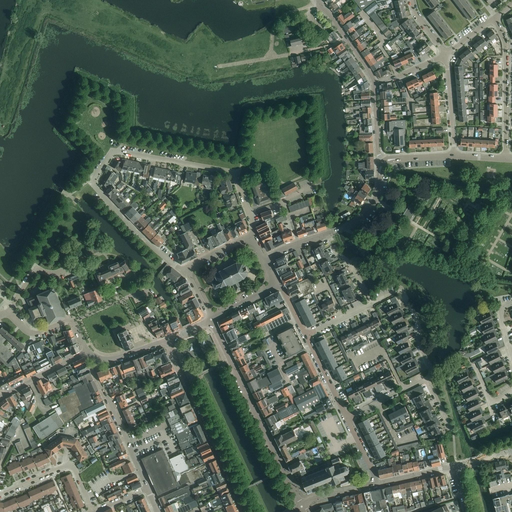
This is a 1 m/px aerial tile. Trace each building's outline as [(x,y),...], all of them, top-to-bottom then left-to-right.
[(334,13),(338,10),(340,9),(343,7),(338,1),(337,0),(333,0),(332,1),(333,2),(328,5),(334,13)] [(376,2),(386,0),(354,0),(362,10),(374,1),(376,0),(376,2)] [(425,0),(426,1),(428,3),(427,3),(430,6),(431,6),(432,8),(432,9),(439,3),(437,0),(436,1),(435,0),(425,0)] [(453,0),(456,3),(456,2),(458,4),(457,5),(460,8),(462,10),(461,10),(464,13),(465,13),(466,15),(468,19),(469,20),(475,16),(475,15),(477,14),(476,12),(474,13),(472,11),(473,10),(471,7),(470,8),(468,5),(469,4),(467,2),(466,3),(464,0),(463,0),(453,0)] [(369,15),(374,11),(373,11),(378,7),(374,2),(365,9),(369,15)] [(397,13),(405,11),(404,6),(396,7),(397,9),(392,11),(392,14),(397,13)] [(435,10),(427,16),(428,16),(429,17),(428,17),(431,21),(432,20),(433,22),(433,23),(435,26),(436,26),(437,27),(437,28),(439,31),(440,31),(441,33),(443,37),(444,36),(446,38),(445,39),(448,37),(449,36),(452,33),(453,33),(451,30),(450,31),(447,29),(449,28),(447,25),(445,26),(443,23),(444,22),(443,20),(441,21),(439,18),(440,17),(438,15),(437,16),(435,13),(436,12),(435,10)] [(341,14),(337,17),(339,21),(342,25),(346,22),(350,19),(354,16),(351,11),(347,14),(343,16),(341,14)] [(399,19),(402,18),(407,17),(405,11),(397,13),(392,14),(394,20),(399,19)] [(360,21),(358,18),(354,21),(354,22),(352,23),(350,21),(348,22),(343,26),(346,31),(358,23),(360,21)] [(406,29),(412,24),(408,19),(402,24),(399,26),(403,30),(406,29)] [(295,22),(295,20),(290,21),(291,23),(282,25),(284,34),(299,29),(297,21),(295,22)] [(349,35),(355,31),(354,29),(357,27),(359,25),(358,23),(346,31),(349,35)] [(409,33),(415,28),(412,24),(406,29),(409,33)] [(353,40),(357,37),(362,34),(360,31),(363,29),(362,27),(355,31),(349,35),(353,40)] [(413,38),(415,36),(419,33),(415,28),(409,33),(413,38)] [(486,38),(489,42),(494,39),(494,38),(496,41),(499,39),(497,37),(497,36),(492,30),(487,35),(488,37),(486,38)] [(334,41),(339,38),(334,31),(326,36),(330,42),(333,40),(334,41)] [(357,46),(364,42),(362,39),(364,37),(368,34),(366,32),(360,36),(360,37),(354,42),(357,46)] [(291,39),(290,39),(292,46),(303,43),(301,36),(291,39)] [(369,46),(378,39),(379,39),(376,36),(368,42),(367,43),(365,41),(364,42),(357,46),(360,51),(368,46),(369,46)] [(485,40),(483,38),(478,42),(482,47),(489,42),(486,38),(485,40)] [(431,48),(425,41),(423,42),(423,41),(420,44),(426,52),(431,48)] [(475,53),(482,47),(478,42),(473,45),(475,48),(473,49),(475,53)] [(333,52),(335,55),(345,48),(342,43),(333,49),(332,47),(328,50),(330,54),(333,52)] [(421,56),(426,52),(420,44),(415,48),(418,52),(421,56)] [(368,62),(374,58),(372,56),(375,53),(380,49),(379,47),(375,50),(370,53),(365,57),(368,62)] [(340,58),(348,52),(345,48),(335,55),(332,57),(333,59),(338,56),(340,58)] [(365,57),(370,53),(367,48),(365,49),(361,52),(365,57)] [(471,51),(469,48),(464,52),(469,58),(475,53),(473,49),(471,51)] [(311,52),(301,55),(302,62),(305,61),(305,59),(306,59),(306,62),(311,61),(310,58),(312,57),(311,52)] [(345,62),(352,57),(348,52),(340,58),(335,62),(337,63),(343,59),(345,62)] [(468,66),(469,64),(466,60),(469,58),(464,52),(459,56),(458,58),(456,61),(468,66)] [(408,62),(415,59),(412,53),(406,56),(408,62)] [(385,56),(384,54),(382,55),(382,54),(376,59),(377,60),(375,60),(374,58),(368,62),(371,66),(381,60),(385,56)] [(399,59),(397,55),(392,58),(394,61),(393,61),(394,63),(396,68),(402,65),(399,59)] [(402,65),(408,62),(406,56),(399,59),(402,65)] [(348,66),(355,61),(352,57),(345,62),(339,66),(341,68),(346,64),(348,66)] [(374,71),(378,68),(380,66),(383,65),(381,62),(382,62),(381,60),(371,66),(374,71)] [(351,71),(358,66),(355,61),(348,66),(343,70),(344,72),(350,69),(351,71)] [(455,74),(463,73),(466,73),(465,69),(467,69),(468,66),(456,61),(455,64),(455,67),(455,74)] [(355,76),(361,71),(358,66),(351,71),(346,75),(347,77),(353,73),(355,76)] [(383,72),(381,69),(375,72),(377,77),(379,76),(380,78),(383,76),(383,77),(389,74),(387,69),(383,72)] [(355,76),(349,80),(350,82),(356,78),(358,80),(365,76),(361,71),(355,76)] [(431,80),(432,80),(436,78),(433,71),(428,73),(431,80)] [(424,86),(427,85),(426,82),(431,80),(428,73),(422,76),(423,78),(421,79),(422,83),(424,86)] [(353,90),(360,86),(368,81),(367,80),(365,76),(358,80),(359,83),(352,87),(353,90)] [(418,80),(417,78),(412,80),(415,87),(423,84),(424,86),(422,83),(421,79),(418,80)] [(398,81),(396,81),(399,89),(405,88),(403,85),(402,81),(402,80),(398,81)] [(409,90),(415,87),(412,80),(406,83),(409,90)] [(354,95),(361,94),(370,92),(369,88),(368,81),(360,86),(361,90),(354,92),(354,95)] [(490,96),(488,96),(488,100),(495,100),(495,97),(497,97),(497,90),(490,90),(490,91),(490,94),(490,96)] [(497,110),(497,104),(495,104),(495,100),(488,100),(488,104),(490,104),(490,110),(497,110)] [(404,141),(404,129),(406,129),(405,120),(400,120),(397,120),(391,121),(387,121),(387,129),(387,134),(393,134),(394,134),(395,146),(405,146),(404,141)] [(359,132),(360,135),(373,135),(372,125),(367,125),(365,126),(364,126),(364,128),(365,129),(365,132),(359,132)] [(365,152),(368,152),(373,152),(373,140),(365,140),(365,147),(363,147),(362,149),(363,151),(364,152),(365,152)] [(368,169),(374,168),(373,156),(367,156),(367,162),(363,162),(363,169),(368,168),(368,169)] [(122,169),(124,159),(122,159),(121,162),(115,161),(112,167),(116,169),(120,172),(122,169)] [(139,173),(141,164),(142,163),(136,162),(133,171),(139,173)] [(143,173),(143,177),(148,178),(150,168),(147,167),(148,164),(142,163),(141,164),(139,173),(143,173)] [(158,178),(161,168),(155,167),(154,169),(151,168),(149,178),(152,178),(152,177),(158,178)] [(368,169),(359,169),(359,173),(361,173),(362,173),(363,173),(363,175),(363,176),(362,176),(362,179),(366,178),(370,178),(370,177),(374,177),(374,168),(368,169)] [(115,174),(109,171),(106,176),(114,182),(118,176),(119,174),(116,172),(115,174)] [(178,172),(172,171),(170,181),(176,182),(176,183),(179,184),(181,174),(178,173),(178,172)] [(198,185),(199,181),(200,177),(196,176),(196,174),(186,172),(185,177),(184,181),(194,183),(194,185),(198,185)] [(211,189),(211,187),(212,182),(209,181),(210,176),(203,175),(202,180),(201,184),(204,184),(204,185),(205,186),(206,186),(205,188),(211,189)] [(111,185),(114,182),(106,176),(102,183),(106,188),(103,191),(104,192),(111,185)] [(229,181),(228,179),(220,182),(222,187),(219,188),(221,194),(232,190),(230,184),(230,183),(229,180),(229,181)] [(266,187),(264,180),(251,184),(258,205),(271,201),(268,194),(271,193),(268,186),(266,187)] [(285,195),(297,189),(293,183),(282,189),(281,189),(285,195)] [(371,189),(368,187),(369,186),(365,184),(361,189),(359,187),(356,191),(366,197),(371,189)] [(109,195),(116,190),(111,185),(104,192),(106,194),(107,193),(109,195)] [(285,195),(281,189),(275,191),(276,194),(277,199),(286,196),(285,195)] [(113,201),(120,194),(116,190),(109,195),(108,196),(113,201)] [(363,201),(366,197),(356,191),(354,194),(357,196),(356,196),(363,201)] [(231,196),(230,193),(223,195),(225,201),(226,201),(228,207),(236,204),(235,201),(236,200),(234,195),(231,196)] [(117,205),(124,198),(120,194),(113,201),(117,205)] [(125,209),(129,206),(130,205),(125,200),(128,198),(127,198),(130,196),(128,194),(126,197),(124,198),(117,205),(121,210),(124,207),(125,209)] [(311,208),(318,206),(315,196),(308,198),(308,199),(311,208)] [(360,205),(363,201),(356,196),(356,197),(353,201),(357,204),(357,203),(360,205)] [(129,219),(137,212),(134,209),(137,206),(133,201),(130,205),(129,206),(131,208),(125,214),(129,219)] [(416,207),(411,203),(409,206),(409,205),(403,215),(410,219),(416,210),(415,209),(416,207)] [(129,219),(133,223),(144,212),(143,210),(141,212),(139,214),(137,212),(129,219)] [(266,222),(268,221),(270,220),(269,218),(273,216),(271,210),(261,213),(263,220),(265,219),(266,222)] [(140,230),(151,220),(148,217),(145,220),(142,217),(145,215),(144,213),(145,212),(144,212),(133,223),(140,230)] [(281,216),(275,219),(277,222),(288,219),(286,214),(281,216)] [(170,223),(176,218),(173,215),(168,221),(170,223)] [(318,231),(327,229),(325,223),(323,217),(315,219),(316,222),(315,223),(317,227),(318,231)] [(239,235),(247,231),(243,224),(245,223),(243,219),(240,221),(241,224),(239,225),(240,226),(236,228),(239,235)] [(311,221),(310,220),(308,220),(309,222),(304,223),(305,226),(306,228),(308,235),(317,232),(314,220),(311,221)] [(187,251),(193,249),(194,248),(185,231),(193,227),(190,221),(183,225),(182,225),(180,226),(181,228),(178,230),(177,230),(180,235),(179,235),(184,244),(187,251)] [(268,221),(266,222),(256,227),(261,237),(270,233),(272,232),(269,226),(270,226),(268,221)] [(146,235),(152,229),(150,227),(152,224),(150,222),(148,225),(145,227),(142,231),(146,235)] [(150,239),(156,233),(154,230),(159,224),(158,223),(152,229),(146,235),(150,239)] [(201,236),(198,237),(201,243),(202,244),(203,247),(206,245),(208,250),(209,250),(217,246),(222,243),(227,240),(223,233),(222,230),(219,223),(217,225),(220,231),(217,233),(216,233),(215,230),(211,232),(212,235),(211,235),(212,236),(205,239),(205,238),(202,239),(201,236)] [(282,234),(285,243),(294,239),(291,230),(287,231),(286,226),(283,227),(282,223),(279,224),(282,234)] [(231,229),(229,226),(227,227),(229,230),(229,232),(230,231),(231,233),(233,238),(239,235),(236,228),(235,226),(231,229)] [(308,235),(306,228),(301,230),(301,231),(297,232),(299,238),(308,235)] [(279,229),(276,230),(272,232),(270,233),(261,237),(264,243),(271,239),(273,239),(272,235),(280,231),(279,229)] [(227,241),(233,238),(230,234),(229,232),(229,230),(223,233),(227,240),(227,241)] [(154,243),(163,234),(159,231),(154,236),(151,240),(154,243)] [(164,242),(166,239),(163,236),(164,235),(163,234),(154,243),(158,247),(163,241),(164,242)] [(285,243),(282,234),(273,239),(271,239),(264,243),(266,247),(267,246),(269,250),(285,243)] [(315,255),(324,251),(322,248),(325,246),(323,242),(311,247),(314,252),(315,255)] [(187,251),(184,244),(181,245),(184,250),(186,254),(186,253),(187,255),(186,255),(189,260),(196,256),(193,249),(187,251)] [(184,250),(183,249),(181,250),(181,251),(176,253),(178,257),(177,258),(180,264),(189,260),(186,255),(187,255),(186,253),(186,254),(184,250)] [(325,253),(324,251),(315,255),(319,262),(330,256),(328,251),(325,253)] [(460,262),(463,257),(458,253),(455,258),(460,262)] [(276,267),(288,261),(287,260),(285,255),(276,260),(278,264),(275,266),(275,267),(276,267)] [(322,269),(331,265),(330,262),(333,261),(330,256),(319,262),(322,269)] [(131,269),(125,260),(119,264),(117,262),(108,266),(109,270),(100,273),(100,272),(94,275),(99,285),(104,283),(106,282),(105,279),(110,277),(111,278),(113,277),(113,276),(123,271),(125,273),(131,269)] [(277,271),(290,265),(288,261),(276,267),(277,271)] [(244,265),(243,262),(236,262),(219,271),(215,276),(216,277),(213,279),(215,282),(213,283),(215,289),(220,286),(221,287),(227,287),(228,287),(227,287),(232,284),(236,292),(243,288),(239,281),(244,278),(248,273),(248,272),(250,271),(247,266),(248,266),(246,263),(244,265)] [(310,273),(313,272),(310,264),(305,267),(308,274),(310,273)] [(332,267),(331,265),(322,269),(326,276),(330,274),(337,270),(335,266),(332,267)] [(288,266),(277,271),(281,278),(293,273),(291,268),(290,269),(288,266)] [(170,279),(176,271),(171,267),(169,270),(165,275),(170,279)] [(335,275),(338,281),(346,277),(345,274),(348,273),(346,268),(334,274),(335,275)] [(174,282),(178,278),(180,275),(176,271),(170,279),(174,282)] [(82,272),(67,278),(69,283),(72,288),(75,287),(72,280),(83,275),(82,272)] [(298,279),(295,272),(293,273),(281,278),(287,288),(292,286),(298,283),(298,282),(303,280),(302,277),(298,279)] [(347,279),(346,277),(338,281),(341,288),(353,283),(350,278),(347,279)] [(178,298),(181,296),(181,295),(187,292),(191,289),(185,278),(181,281),(174,284),(179,293),(174,295),(176,299),(178,298)] [(300,299),(313,292),(315,291),(308,278),(298,283),(292,286),(287,288),(291,297),(297,294),(299,298),(294,300),(295,301),(300,298),(300,299)] [(345,295),(353,291),(352,289),(355,287),(353,283),(341,288),(345,295)] [(59,295),(55,287),(52,288),(44,291),(43,289),(40,290),(41,292),(36,295),(37,296),(27,300),(30,308),(28,309),(33,320),(42,316),(45,315),(49,323),(64,316),(57,298),(57,297),(58,296),(59,295)] [(88,306),(102,300),(100,295),(97,288),(83,294),(86,302),(88,306)] [(182,304),(186,302),(195,297),(192,291),(181,296),(178,298),(182,304)] [(264,302),(265,304),(266,307),(269,305),(270,306),(274,304),(276,307),(280,305),(279,302),(283,299),(279,291),(274,294),(274,293),(270,295),(271,295),(265,298),(267,300),(264,302)] [(355,294),(353,291),(345,295),(349,303),(360,297),(358,292),(355,294)] [(82,304),(79,296),(75,298),(75,297),(70,299),(71,300),(68,301),(68,302),(63,304),(65,310),(70,308),(70,309),(82,304)] [(184,313),(199,305),(195,297),(186,302),(189,309),(188,309),(183,311),(184,313)] [(298,307),(307,302),(304,298),(300,301),(296,303),(298,307)] [(331,311),(325,298),(322,300),(324,303),(321,304),(322,306),(324,310),(327,309),(328,313),(331,311)] [(329,300),(328,298),(326,299),(325,298),(331,311),(335,310),(333,306),(335,305),(332,299),(329,300)] [(397,300),(384,306),(384,307),(386,306),(387,308),(386,309),(389,315),(401,309),(399,310),(397,307),(400,306),(400,305),(399,306),(398,305),(399,305),(397,300)] [(300,311),(309,307),(307,302),(298,307),(300,311)] [(257,310),(253,304),(247,307),(250,314),(254,313),(256,317),(260,315),(257,310)] [(199,306),(199,305),(184,313),(185,313),(186,313),(190,323),(200,318),(200,317),(204,315),(200,307),(199,308),(198,306),(199,306)] [(247,307),(239,311),(242,317),(248,314),(248,315),(250,314),(247,307)] [(302,315),(311,311),(309,307),(300,311),(302,315)] [(146,308),(138,312),(139,313),(141,317),(143,316),(143,317),(148,314),(149,313),(146,308)] [(401,309),(389,315),(394,324),(406,318),(403,319),(402,316),(404,315),(404,314),(403,315),(403,314),(401,309)] [(493,314),(492,313),(490,309),(485,311),(477,315),(482,324),(492,319),(490,316),(493,314)] [(279,317),(284,315),(281,310),(276,312),(269,316),(267,312),(260,315),(256,317),(258,321),(253,324),(256,329),(259,328),(262,326),(265,325),(268,323),(271,322),(274,320),(276,319),(279,317)] [(236,320),(238,319),(239,320),(243,318),(242,317),(239,311),(231,315),(235,321),(236,320)] [(304,319),(313,315),(311,311),(302,315),(304,319)] [(376,327),(381,324),(377,316),(375,312),(372,313),(375,320),(373,321),(376,327)] [(235,321),(231,315),(218,322),(220,328),(228,324),(229,325),(232,324),(233,326),(238,324),(236,320),(235,321)] [(306,323),(315,319),(313,315),(304,319),(306,323)] [(169,322),(168,320),(169,320),(167,316),(165,317),(167,323),(171,332),(175,330),(181,327),(179,323),(176,318),(169,322)] [(370,322),(367,316),(364,317),(370,329),(376,327),(373,321),(370,322)] [(365,332),(370,329),(364,317),(361,319),(364,325),(362,326),(365,332)] [(406,318),(394,324),(398,333),(406,329),(408,328),(406,325),(409,324),(409,323),(408,324),(407,323),(408,322),(406,318)] [(155,321),(154,319),(150,321),(147,322),(150,328),(151,328),(153,333),(155,333),(157,338),(159,337),(165,335),(160,327),(157,320),(155,321)] [(308,327),(317,323),(315,319),(306,323),(308,327)] [(484,334),(494,329),(493,326),(495,325),(495,324),(492,319),(482,324),(478,326),(479,329),(481,328),(484,334)] [(166,324),(164,320),(161,322),(163,325),(160,327),(165,335),(171,332),(167,323),(166,324)] [(360,327),(357,321),(354,323),(360,335),(362,334),(363,336),(366,334),(365,332),(362,326),(360,327)] [(355,339),(358,338),(358,337),(358,336),(360,335),(354,323),(351,324),(354,330),(352,332),(354,337),(355,339)] [(229,325),(228,324),(220,328),(223,333),(234,328),(239,326),(238,324),(233,326),(232,324),(229,325)] [(0,332),(3,336),(8,331),(3,325),(0,328),(0,332)] [(285,351),(288,357),(305,349),(302,343),(301,344),(299,339),(300,339),(298,335),(297,336),(295,331),(296,331),(293,325),(276,333),(279,339),(281,338),(283,343),(281,344),(283,347),(285,346),(287,351),(285,351)] [(234,328),(223,333),(228,342),(238,338),(234,330),(240,327),(239,326),(234,328)] [(349,333),(346,326),(343,328),(349,340),(354,337),(352,332),(349,333)] [(349,340),(343,328),(340,329),(343,336),(340,337),(343,343),(346,341),(348,344),(350,343),(349,340)] [(62,337),(57,339),(58,342),(63,340),(67,338),(74,336),(71,329),(66,330),(63,331),(65,336),(62,337)] [(128,334),(126,329),(117,333),(125,350),(133,346),(131,341),(132,340),(129,334),(128,334)] [(398,333),(394,335),(398,344),(408,339),(407,336),(409,335),(409,334),(408,335),(408,334),(406,329),(398,333)] [(497,335),(496,333),(494,329),(484,334),(482,335),(486,344),(496,339),(495,336),(497,335),(497,334),(497,335)] [(9,341),(14,336),(8,331),(3,336),(9,341)] [(234,343),(229,345),(232,352),(240,348),(238,343),(247,339),(245,335),(244,335),(236,339),(237,342),(234,343)] [(316,343),(325,339),(323,335),(317,337),(319,341),(315,343),(316,343)] [(14,346),(19,341),(14,336),(9,341),(14,346)] [(64,344),(61,345),(62,348),(67,346),(76,343),(74,336),(67,338),(69,344),(65,345),(64,344)] [(318,347),(327,343),(325,339),(316,343),(318,347)] [(398,344),(396,345),(401,354),(411,349),(409,346),(411,345),(411,344),(410,345),(410,344),(408,339),(398,344)] [(499,345),(498,344),(496,339),(486,344),(484,345),(489,354),(498,349),(497,346),(499,345)] [(20,352),(21,351),(25,347),(19,341),(14,346),(20,352)] [(79,351),(76,343),(62,348),(61,349),(56,350),(58,354),(60,353),(62,352),(63,353),(70,350),(72,354),(79,351)] [(320,351),(329,347),(327,343),(318,347),(320,351)] [(240,348),(232,352),(236,359),(243,355),(244,355),(244,353),(241,348),(241,347),(240,348)] [(322,355),(331,351),(329,347),(320,351),(322,355)] [(157,351),(151,353),(155,361),(159,359),(160,362),(160,363),(163,361),(161,357),(167,354),(164,350),(164,348),(162,349),(157,351)] [(401,354),(398,355),(403,364),(402,364),(402,365),(404,364),(415,358),(413,359),(411,356),(414,355),(413,355),(412,354),(413,354),(411,349),(401,354)] [(498,349),(489,354),(486,355),(490,364),(500,359),(499,356),(502,355),(501,355),(498,349)] [(46,353),(45,353),(49,360),(52,366),(56,364),(53,359),(56,357),(55,357),(51,350),(46,353)] [(72,354),(70,350),(63,353),(62,352),(60,353),(64,359),(66,358),(72,354)] [(324,359),(333,355),(331,351),(322,355),(324,359)] [(303,361),(310,358),(307,352),(301,355),(303,361)] [(56,364),(62,360),(64,359),(60,353),(58,354),(58,355),(56,357),(53,359),(56,364)] [(157,367),(156,365),(156,364),(155,361),(151,353),(143,356),(146,363),(148,369),(149,370),(153,368),(157,367)] [(160,362),(156,364),(156,365),(157,367),(169,361),(166,354),(167,354),(161,357),(163,361),(160,363),(160,362)] [(243,355),(236,359),(239,366),(246,363),(247,364),(247,363),(250,362),(249,359),(246,354),(244,355),(243,355)] [(326,363),(335,359),(333,355),(324,359),(326,363)] [(148,369),(146,363),(143,356),(137,358),(142,368),(143,373),(146,372),(150,383),(152,382),(151,376),(149,370),(148,369)] [(8,364),(6,366),(8,368),(12,365),(15,372),(14,373),(15,375),(18,380),(24,377),(22,373),(14,357),(10,362),(8,364)] [(70,371),(76,368),(86,364),(83,358),(72,363),(73,365),(69,367),(70,368),(69,368),(70,371)] [(142,368),(137,358),(132,360),(135,368),(136,370),(138,375),(143,373),(142,368)] [(300,363),(297,364),(298,367),(305,364),(306,366),(312,363),(310,358),(303,361),(300,363)] [(417,364),(417,363),(415,358),(404,364),(405,366),(404,367),(407,373),(417,368),(416,365),(418,364),(418,363),(417,364)] [(505,364),(505,363),(503,358),(500,359),(490,364),(495,373),(505,368),(503,365),(506,364),(505,364)] [(328,367),(337,363),(335,359),(326,363),(328,367)] [(43,370),(52,366),(49,360),(45,362),(40,365),(43,370)] [(124,375),(136,371),(135,368),(132,360),(120,364),(124,375)] [(40,365),(38,361),(33,364),(34,368),(35,369),(37,373),(43,370),(40,365)] [(32,375),(36,373),(34,369),(30,362),(26,364),(32,375)] [(161,377),(170,373),(175,371),(170,363),(161,367),(162,369),(160,370),(160,371),(159,372),(161,377)] [(244,365),(240,367),(243,373),(243,374),(250,370),(247,363),(247,364),(244,365)] [(302,375),(306,374),(315,369),(312,363),(306,366),(308,369),(295,376),(296,378),(298,378),(302,375)] [(339,366),(337,363),(328,367),(330,371),(332,370),(341,365),(339,366)] [(27,378),(32,375),(26,364),(21,366),(22,368),(25,373),(27,378)] [(74,375),(70,376),(71,379),(73,378),(73,379),(78,377),(76,374),(80,373),(88,369),(86,364),(76,368),(77,371),(73,373),(74,375)] [(116,380),(125,377),(124,375),(120,364),(114,366),(117,373),(115,374),(116,376),(115,377),(116,380)] [(297,364),(294,366),(285,370),(287,375),(299,369),(298,367),(297,364)] [(246,380),(251,378),(254,377),(257,375),(257,373),(255,371),(263,368),(261,365),(259,366),(253,369),(243,374),(246,380)] [(334,374),(343,369),(341,365),(332,370),(334,374)] [(65,367),(56,371),(59,375),(59,376),(62,375),(70,371),(69,368),(66,369),(65,367)] [(106,379),(113,377),(109,368),(103,370),(106,379)] [(280,380),(283,378),(278,368),(267,373),(268,375),(262,379),(261,376),(260,376),(247,382),(253,393),(261,389),(266,387),(280,380)] [(469,378),(468,375),(470,374),(467,368),(454,374),(456,379),(458,384),(471,377),(469,378)] [(508,374),(507,373),(505,368),(495,373),(492,374),(495,379),(497,383),(507,378),(505,375),(508,374)] [(72,380),(68,382),(69,384),(84,377),(91,375),(88,369),(80,373),(76,374),(78,377),(73,379),(73,378),(71,379),(72,380)] [(303,377),(306,376),(310,374),(312,378),(318,375),(315,369),(306,374),(302,375),(303,377)] [(336,378),(345,373),(343,369),(334,374),(336,378)] [(100,382),(101,382),(106,379),(103,370),(97,372),(100,382)] [(141,387),(143,386),(141,383),(138,375),(136,370),(134,371),(141,387)] [(393,377),(391,371),(385,374),(384,371),(385,374),(391,386),(394,384),(391,378),(393,377)] [(55,372),(47,376),(50,380),(50,381),(51,381),(51,382),(52,381),(54,385),(55,386),(57,385),(56,384),(54,379),(58,377),(57,376),(55,372)] [(180,382),(177,377),(175,372),(171,374),(164,377),(165,378),(166,378),(168,381),(159,385),(161,389),(165,388),(170,386),(180,382)] [(338,382),(343,380),(348,378),(345,373),(336,378),(338,382)] [(385,374),(380,376),(382,382),(385,381),(388,387),(391,386),(385,374)] [(14,376),(7,380),(9,385),(17,381),(18,380),(15,375),(14,376)] [(74,388),(84,384),(84,383),(93,380),(91,375),(84,377),(85,378),(82,380),(83,381),(73,386),(74,388)] [(306,382),(305,380),(303,377),(302,375),(298,378),(299,380),(301,385),(306,382)] [(314,378),(310,380),(311,383),(313,386),(321,382),(318,376),(314,378)] [(374,379),(373,376),(368,379),(369,381),(369,382),(371,388),(374,386),(377,393),(380,391),(374,379)] [(380,391),(383,390),(380,383),(382,382),(380,376),(374,379),(380,391)] [(474,383),(474,382),(471,377),(458,384),(463,393),(476,386),(473,387),(472,384),(475,383),(474,383)] [(0,388),(1,389),(8,385),(5,379),(1,381),(0,379),(0,388)] [(46,391),(43,384),(40,379),(37,381),(38,384),(36,385),(41,395),(47,392),(46,391)] [(91,401),(90,400),(94,398),(93,396),(91,394),(98,391),(93,380),(84,383),(84,384),(74,388),(73,388),(75,391),(57,400),(61,406),(59,407),(62,413),(58,415),(57,412),(32,427),(40,440),(67,422),(79,412),(79,411),(93,405),(91,401)] [(284,388),(283,386),(280,380),(266,387),(267,389),(270,388),(272,391),(282,387),(283,389),(284,388)] [(48,381),(43,384),(46,391),(54,388),(52,383),(50,384),(48,381)] [(168,394),(174,391),(182,387),(180,382),(170,386),(165,388),(168,394)] [(300,411),(314,404),(329,397),(329,396),(328,396),(327,393),(322,382),(321,382),(313,386),(314,389),(311,390),(307,392),(299,396),(297,397),(294,399),(296,402),(300,411)] [(369,396),(372,395),(369,389),(371,388),(369,382),(364,384),(369,396)] [(369,396),(364,384),(358,387),(361,393),(363,392),(366,398),(369,396)] [(112,385),(110,386),(107,387),(110,394),(115,392),(114,390),(117,388),(116,385),(115,385),(113,386),(112,385)] [(285,397),(292,393),(295,392),(291,385),(284,388),(283,389),(281,390),(285,397)] [(28,402),(25,397),(32,393),(28,386),(21,390),(24,395),(20,397),(24,404),(28,409),(30,404),(29,402),(28,402)] [(479,392),(478,391),(476,386),(463,393),(467,401),(470,400),(478,396),(476,393),(479,392)] [(166,400),(169,399),(175,396),(184,392),(182,387),(174,391),(168,394),(164,395),(166,400)] [(359,402),(362,400),(359,394),(361,393),(358,387),(353,390),(359,402)] [(256,400),(261,398),(265,396),(261,389),(253,393),(256,400)] [(122,394),(120,390),(119,391),(117,392),(111,395),(112,399),(116,397),(122,394)] [(359,402),(353,390),(347,392),(350,398),(353,397),(356,403),(359,402)] [(416,402),(424,398),(423,396),(426,395),(423,390),(412,395),(416,402)] [(180,406),(189,402),(184,392),(175,396),(169,399),(172,404),(167,407),(169,410),(180,406)] [(118,402),(125,399),(123,394),(122,394),(116,397),(118,402)] [(11,406),(18,404),(12,395),(5,399),(11,406)] [(94,395),(93,396),(94,398),(90,400),(91,401),(94,400),(96,403),(102,400),(100,395),(95,397),(94,395)] [(279,400),(276,395),(267,399),(266,397),(264,398),(257,402),(260,409),(269,405),(272,403),(279,400)] [(481,402),(480,401),(478,396),(470,400),(467,401),(465,402),(469,411),(480,406),(478,403),(481,402)] [(46,406),(52,403),(49,397),(43,400),(46,406)] [(333,405),(329,397),(314,404),(318,413),(333,405)] [(425,401),(424,398),(416,402),(419,410),(430,404),(428,399),(425,401)] [(11,406),(5,399),(0,402),(0,405),(2,408),(4,409),(10,404),(11,406)] [(121,408),(128,405),(125,399),(118,402),(121,408)] [(80,411),(84,418),(92,414),(96,412),(105,408),(103,401),(80,411)] [(301,412),(300,411),(296,402),(289,406),(277,412),(278,412),(265,419),(269,426),(279,421),(283,419),(289,416),(293,414),(298,412),(299,413),(301,412)] [(277,412),(289,406),(287,403),(286,404),(285,402),(275,407),(277,412)] [(165,416),(167,419),(191,408),(189,403),(162,415),(162,417),(165,416)] [(272,403),(269,405),(260,409),(264,417),(273,412),(271,408),(274,407),(272,403)] [(510,415),(505,403),(501,405),(502,408),(499,409),(499,410),(497,411),(500,418),(502,417),(503,418),(510,415)] [(422,417),(431,413),(430,411),(433,409),(430,404),(419,410),(422,417)] [(405,418),(409,416),(407,411),(405,406),(401,408),(405,418)] [(482,412),(482,411),(480,406),(469,411),(467,412),(472,421),(482,416),(481,413),(483,412),(482,412)] [(127,408),(122,410),(125,416),(131,413),(130,410),(128,407),(127,408)] [(98,416),(107,412),(105,408),(96,412),(98,416)] [(175,434),(198,423),(191,408),(167,419),(174,434),(175,434)] [(401,420),(405,418),(401,408),(397,411),(401,420)] [(397,422),(401,420),(397,411),(393,413),(397,422)] [(96,412),(92,414),(93,416),(94,418),(97,424),(101,422),(100,421),(110,417),(109,417),(107,412),(98,416),(96,412)] [(127,421),(133,418),(131,413),(125,416),(127,421)] [(393,424),(397,422),(393,413),(388,415),(391,419),(393,424)] [(432,415),(431,413),(422,417),(426,424),(438,419),(435,414),(432,415)] [(73,420),(77,426),(81,422),(84,420),(83,418),(84,418),(82,414),(78,417),(73,420)] [(485,422),(484,421),(482,416),(472,421),(467,424),(469,429),(473,428),(475,431),(484,427),(483,423),(485,422)] [(18,426),(21,422),(13,417),(10,422),(12,423),(18,426)] [(81,431),(81,432),(84,436),(85,435),(89,433),(90,432),(98,428),(102,426),(105,425),(112,422),(110,417),(100,421),(101,422),(97,424),(81,431)] [(130,427),(134,425),(136,424),(133,418),(127,421),(130,427)] [(361,427),(370,422),(368,418),(359,423),(361,427)] [(430,432),(438,427),(437,425),(440,424),(438,419),(426,424),(430,432)] [(315,434),(318,432),(312,420),(309,422),(315,434)] [(273,435),(280,432),(277,427),(281,425),(279,421),(269,426),(273,435)] [(107,430),(114,427),(112,422),(105,425),(102,426),(98,428),(100,432),(104,430),(107,429),(107,430)] [(363,431),(372,426),(370,422),(361,427),(363,431)] [(179,445),(203,435),(198,423),(175,434),(179,442),(178,442),(179,445)] [(365,435),(374,431),(372,426),(363,431),(365,435)] [(103,438),(108,435),(117,432),(114,427),(107,430),(106,430),(106,431),(105,432),(106,434),(102,435),(103,438)] [(439,430),(438,427),(430,432),(433,439),(445,433),(444,430),(443,431),(442,428),(439,430)] [(297,438),(295,434),(293,429),(282,435),(282,434),(275,438),(281,450),(287,447),(285,443),(286,444),(297,438)] [(367,439),(376,435),(374,431),(365,435),(367,439)] [(110,441),(119,437),(117,432),(108,435),(103,438),(101,439),(103,442),(110,439),(110,441)] [(204,435),(203,435),(179,445),(182,451),(184,450),(206,440),(204,435)] [(369,443),(378,439),(376,435),(367,439),(369,443)] [(60,436),(57,438),(63,446),(67,446),(71,447),(79,442),(76,439),(68,437),(60,436)] [(109,442),(108,442),(110,448),(121,442),(119,437),(110,441),(109,442)] [(57,438),(53,442),(59,450),(62,448),(61,447),(63,446),(57,438)] [(371,447),(380,443),(378,439),(369,443),(371,447)] [(187,455),(199,449),(208,445),(206,440),(184,450),(187,455)] [(53,442),(49,445),(54,452),(56,451),(57,452),(59,450),(53,442)] [(71,447),(72,449),(71,450),(73,452),(82,447),(79,442),(71,447)] [(110,448),(112,452),(123,446),(121,442),(110,448)] [(373,451),(382,447),(380,443),(371,447),(373,451)] [(434,458),(428,460),(430,467),(441,464),(439,457),(444,456),(441,443),(436,445),(437,449),(432,451),(434,458)] [(44,448),(50,456),(54,452),(49,445),(44,448)] [(199,449),(187,455),(188,459),(201,453),(201,455),(211,451),(208,445),(199,449)] [(109,457),(125,450),(123,446),(112,452),(108,454),(109,457)] [(82,447),(73,452),(74,455),(75,454),(77,456),(84,451),(82,447)] [(290,455),(287,447),(281,450),(286,461),(291,459),(298,456),(301,454),(299,450),(290,455)] [(375,455),(384,451),(382,447),(373,451),(375,455)] [(141,458),(140,459),(147,473),(149,478),(150,479),(153,487),(157,495),(179,486),(181,485),(178,480),(176,481),(175,480),(174,478),(172,473),(172,472),(168,463),(167,462),(163,455),(164,454),(162,449),(141,458)] [(120,459),(127,455),(125,450),(109,457),(108,458),(109,461),(115,458),(119,456),(120,459)] [(87,456),(84,451),(77,456),(79,461),(87,456)] [(214,457),(211,451),(201,455),(201,453),(188,459),(185,460),(172,466),(174,471),(179,473),(185,470),(189,469),(197,465),(214,457)] [(377,460),(383,456),(386,455),(384,451),(375,455),(377,460)] [(50,462),(46,453),(43,454),(42,454),(39,455),(43,464),(50,462)] [(172,466),(185,460),(182,453),(174,457),(169,459),(172,466)] [(409,462),(408,458),(409,458),(408,454),(405,455),(407,463),(409,472),(414,470),(412,462),(412,461),(409,462)] [(37,467),(43,464),(39,455),(36,456),(36,457),(33,459),(36,466),(37,467)] [(300,460),(289,466),(292,473),(298,470),(300,475),(301,475),(302,477),(301,478),(302,478),(302,480),(301,480),(302,480),(303,481),(303,482),(306,489),(305,489),(306,489),(308,493),(307,493),(307,494),(308,493),(308,494),(309,494),(308,493),(311,492),(312,493),(312,492),(316,491),(316,490),(320,489),(324,487),(324,488),(325,488),(324,487),(328,486),(329,486),(329,485),(332,484),(333,484),(333,485),(333,484),(335,483),(335,485),(339,483),(338,482),(340,482),(342,486),(349,483),(346,475),(346,474),(347,473),(347,474),(348,474),(348,473),(349,472),(349,471),(349,470),(350,470),(350,469),(349,469),(348,468),(349,467),(348,467),(347,466),(346,465),(346,466),(345,466),(345,465),(344,465),(344,466),(343,466),(342,466),(339,457),(331,460),(332,463),(327,466),(328,468),(326,468),(325,464),(312,470),(306,473),(304,467),(301,460),(306,458),(305,456),(299,459),(300,460)] [(25,459),(30,468),(36,466),(33,459),(32,457),(29,458),(29,457),(25,459)] [(419,458),(417,458),(417,461),(419,469),(425,468),(424,467),(427,466),(425,461),(420,462),(419,458)] [(20,462),(20,463),(23,469),(23,471),(30,468),(25,459),(22,460),(23,461),(20,462)] [(111,472),(113,470),(119,466),(121,465),(125,463),(123,459),(108,466),(111,472)] [(403,460),(401,460),(402,463),(404,473),(409,472),(407,463),(406,459),(403,460)] [(215,460),(207,464),(211,474),(220,470),(215,460)] [(505,462),(505,460),(501,461),(503,469),(506,468),(507,471),(510,470),(507,461),(505,462)] [(16,462),(15,461),(12,463),(16,472),(23,469),(20,463),(20,462),(19,461),(16,462)] [(126,474),(130,472),(134,470),(130,461),(126,463),(122,465),(126,474)] [(392,462),(392,461),(391,461),(391,462),(394,475),(404,473),(402,463),(396,464),(395,461),(394,462),(394,461),(392,462)] [(503,471),(503,469),(501,461),(495,462),(496,467),(497,471),(500,470),(501,473),(495,475),(497,480),(503,478),(502,475),(504,475),(504,474),(503,471)] [(9,465),(6,467),(10,475),(16,472),(12,463),(9,464),(9,465)] [(178,479),(178,480),(181,485),(185,483),(188,482),(189,481),(191,484),(197,481),(206,477),(211,474),(211,475),(211,474),(207,464),(201,467),(196,469),(191,471),(190,471),(184,473),(180,475),(179,480),(178,479)] [(380,479),(389,476),(387,468),(383,469),(378,470),(380,479)] [(224,480),(220,470),(211,475),(211,474),(206,477),(197,481),(200,486),(191,490),(192,494),(209,486),(215,484),(224,480)] [(70,474),(60,478),(62,482),(63,481),(64,484),(73,480),(71,477),(70,474)] [(447,488),(446,486),(447,486),(444,474),(433,477),(435,488),(441,487),(442,489),(446,488),(447,488)] [(128,484),(134,482),(138,479),(136,475),(126,479),(128,484)] [(435,488),(433,477),(428,478),(427,478),(429,485),(430,489),(435,488)] [(73,480),(64,484),(66,487),(64,487),(66,491),(76,486),(75,486),(74,483),(73,480)] [(227,485),(224,480),(215,484),(209,486),(210,489),(215,486),(217,490),(218,489),(227,485)] [(47,483),(47,484),(51,493),(53,493),(54,492),(54,491),(57,489),(53,481),(50,482),(47,483)] [(130,491),(132,490),(141,486),(139,481),(128,486),(130,491)] [(44,485),(40,486),(44,495),(47,494),(48,495),(50,494),(51,493),(47,484),(46,484),(44,485)] [(399,484),(391,486),(394,497),(401,495),(399,484)] [(120,489),(118,485),(111,488),(114,493),(115,497),(122,494),(120,489)] [(163,508),(192,494),(191,490),(188,485),(164,496),(158,498),(163,508)] [(221,496),(229,491),(227,485),(218,489),(220,494),(217,495),(217,494),(214,496),(215,498),(221,496)] [(34,489),(38,499),(42,497),(41,496),(44,495),(40,486),(34,489)] [(76,486),(66,491),(67,494),(69,494),(70,496),(78,493),(77,490),(76,487),(76,486)] [(388,502),(395,501),(394,498),(394,497),(391,486),(385,488),(387,497),(388,499),(388,502)] [(115,497),(114,493),(111,488),(108,490),(101,494),(103,497),(106,495),(108,500),(115,497)] [(32,500),(35,499),(35,500),(36,500),(38,499),(34,489),(28,492),(28,493),(32,501),(32,500)] [(382,499),(379,489),(370,491),(374,508),(375,511),(383,509),(383,508),(387,507),(385,498),(382,499)] [(221,496),(210,501),(214,511),(223,507),(225,506),(234,502),(229,491),(221,496)] [(374,508),(370,491),(364,492),(367,504),(370,503),(372,509),(374,508)] [(28,493),(22,496),(26,505),(29,504),(30,504),(29,503),(32,501),(32,500),(32,501),(28,493)] [(78,493),(70,496),(71,499),(70,500),(71,503),(81,499),(80,496),(78,493)] [(366,511),(362,493),(354,494),(356,504),(353,505),(354,508),(354,511),(366,511)] [(164,511),(184,511),(198,506),(192,494),(163,508),(164,511)] [(356,504),(354,494),(342,497),(344,505),(348,504),(349,506),(350,505),(351,509),(354,508),(353,505),(356,504)] [(499,497),(493,498),(494,503),(496,502),(496,505),(495,505),(495,506),(496,510),(497,510),(498,511),(509,511),(506,500),(508,500),(509,503),(511,502),(510,499),(511,499),(511,494),(509,496),(509,494),(506,495),(499,497)] [(19,506),(19,507),(21,506),(23,506),(23,507),(26,505),(22,496),(18,498),(16,498),(16,499),(19,506)] [(9,500),(13,510),(14,509),(16,509),(16,508),(19,506),(16,499),(16,498),(15,497),(9,500)] [(146,504),(143,498),(135,501),(137,505),(140,503),(141,507),(146,504)] [(81,499),(71,503),(73,507),(74,506),(75,509),(84,506),(82,502),(81,500),(81,499)] [(3,503),(4,511),(5,511),(9,510),(10,511),(13,510),(9,500),(3,503)] [(343,507),(343,505),(342,501),(335,502),(337,508),(334,508),(334,511),(336,511),(343,511),(346,511),(346,510),(345,506),(343,507)] [(234,502),(225,506),(223,507),(224,510),(226,509),(227,511),(235,511),(238,511),(234,502)] [(334,511),(334,508),(332,503),(320,506),(321,508),(323,507),(324,510),(326,510),(326,511),(330,510),(330,511),(334,511)]
